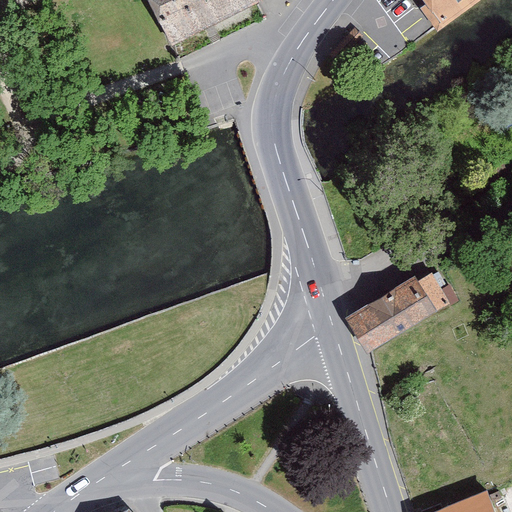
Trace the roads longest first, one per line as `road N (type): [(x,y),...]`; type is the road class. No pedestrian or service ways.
road 1 (secondary): [(334,0),(280,83),(273,116),(328,308)]
road 2 (tertiary): [(328,308),(288,356),(101,479)]
road 3 (residential): [(328,308),(369,272),(511,193)]
road 4 (secondary): [(328,308),(396,511)]
road 5 (tertiary): [(101,479),(195,479),(276,511)]
